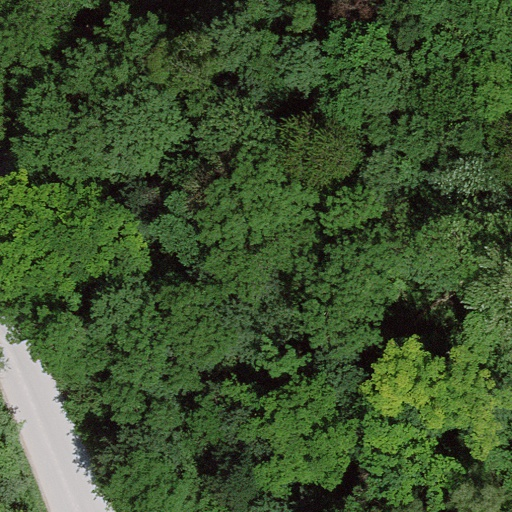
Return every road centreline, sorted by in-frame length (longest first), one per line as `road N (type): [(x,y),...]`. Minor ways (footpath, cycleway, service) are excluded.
road 1 (track): [(0,174),(47,97),(151,0)]
road 2 (unclassified): [(79,511),(0,327)]
